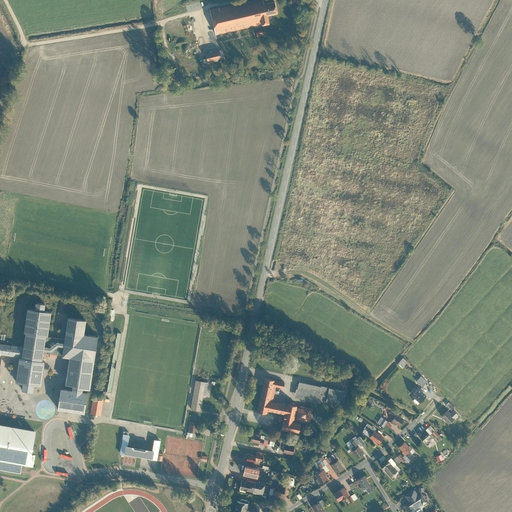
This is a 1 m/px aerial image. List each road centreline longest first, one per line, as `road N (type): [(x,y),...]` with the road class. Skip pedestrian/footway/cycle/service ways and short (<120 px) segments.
road 1 (secondary): [(212,511),(325,0)]
road 2 (track): [(23,41),(243,0)]
